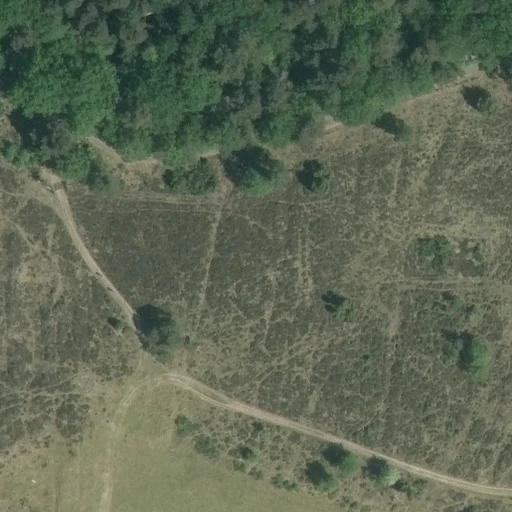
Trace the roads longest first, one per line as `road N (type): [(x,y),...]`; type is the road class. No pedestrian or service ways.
road 1 (track): [(187,379),(89,264),(47,161),(24,69),(0,33)]
road 2 (track): [(511,493),(470,488),(235,408),(187,379)]
road 3 (track): [(104,511),(109,440),(126,396),(138,383),(187,379)]
